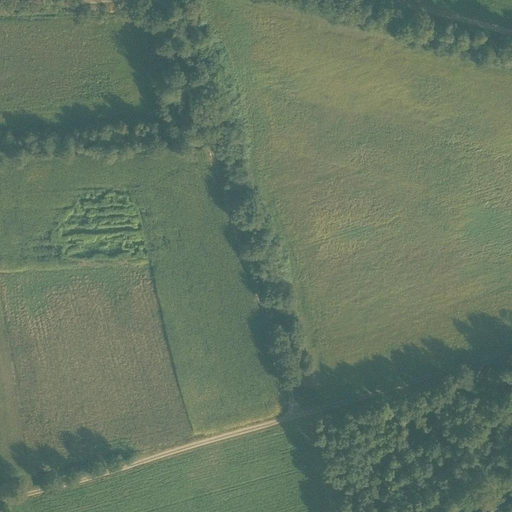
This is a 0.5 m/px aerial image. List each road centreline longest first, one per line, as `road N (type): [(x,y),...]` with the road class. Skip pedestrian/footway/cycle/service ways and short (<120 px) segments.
road 1 (track): [(299,413),(163,0)]
road 2 (track): [(299,413),(0,500)]
road 3 (track): [(511,350),(299,413)]
road 4 (track): [(511,34),(394,0)]
